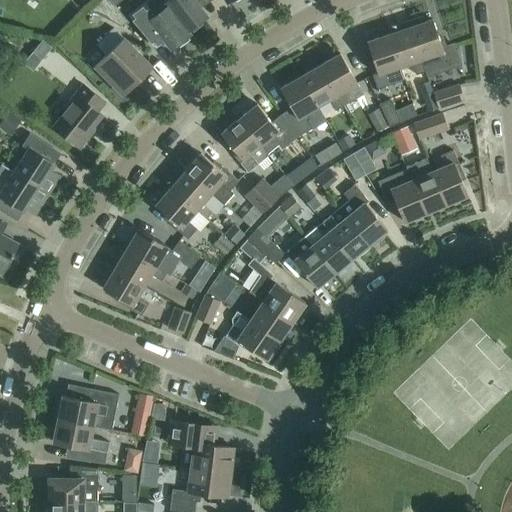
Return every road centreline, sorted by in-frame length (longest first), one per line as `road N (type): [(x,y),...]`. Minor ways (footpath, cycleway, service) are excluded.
road 1 (residential): [(43,309),(74,240),(172,119),(248,54),(344,0)]
road 2 (residential): [(296,412),(338,340),(384,296),(442,259),(511,237)]
road 3 (residential): [(296,412),(43,309)]
road 4 (residential): [(0,470),(5,422),(43,309)]
road 5 (unclassified): [(511,123),(496,0)]
